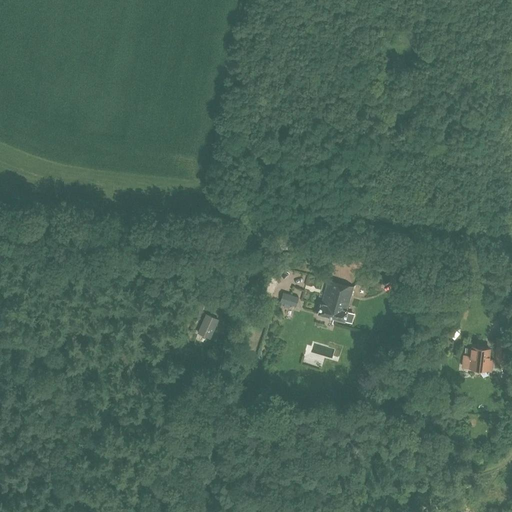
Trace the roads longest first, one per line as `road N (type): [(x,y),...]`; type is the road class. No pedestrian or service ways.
road 1 (unclassified): [(511,260),(77,233),(0,216)]
road 2 (track): [(202,511),(279,246)]
